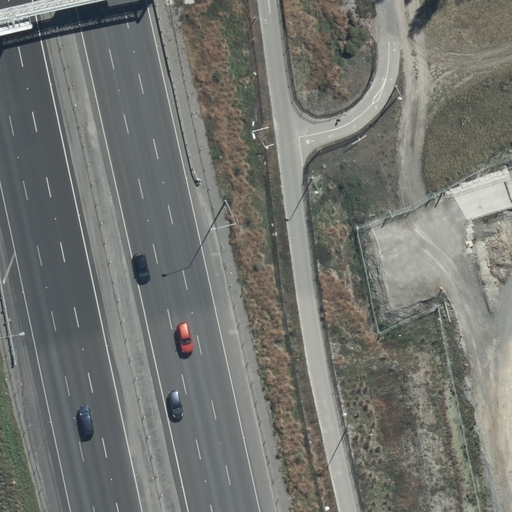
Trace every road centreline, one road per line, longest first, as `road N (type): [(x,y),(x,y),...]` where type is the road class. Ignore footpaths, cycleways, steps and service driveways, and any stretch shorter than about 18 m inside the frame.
road 1 (motorway): [(110,0),(223,511)]
road 2 (motorway): [(108,511),(0,3)]
